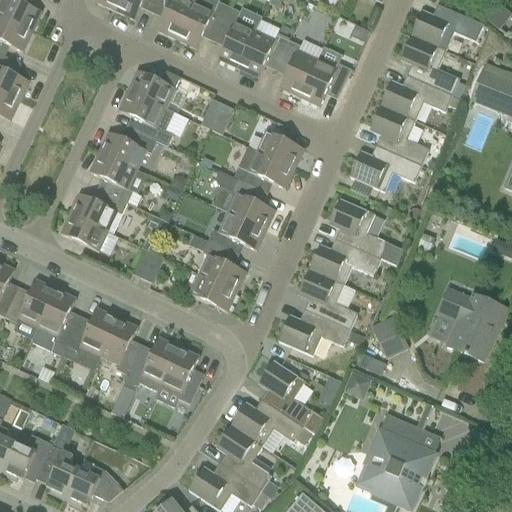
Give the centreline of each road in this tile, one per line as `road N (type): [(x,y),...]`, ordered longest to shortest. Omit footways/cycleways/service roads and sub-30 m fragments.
road 1 (residential): [(244,352),(24,251)]
road 2 (residential): [(335,147),(126,41)]
road 3 (residential): [(24,251),(126,41)]
road 4 (residential): [(244,352),(335,147)]
road 5 (residential): [(125,511),(202,433),(244,352)]
road 6 (residential): [(0,183),(81,19)]
road 7 (residential): [(335,147),(398,0)]
